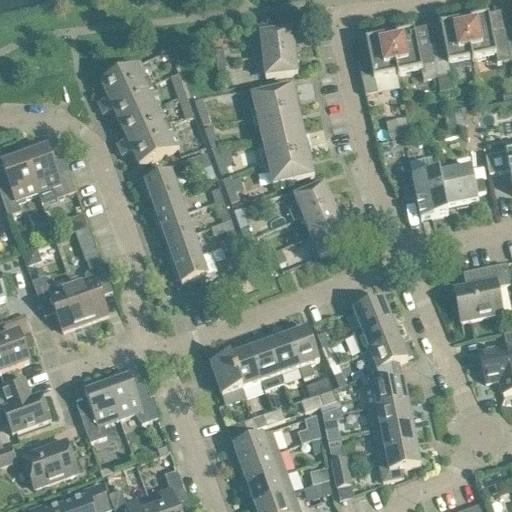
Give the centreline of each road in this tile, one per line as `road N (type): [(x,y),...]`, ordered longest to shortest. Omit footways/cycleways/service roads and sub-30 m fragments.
road 1 (residential): [(407,256),(368,158),(337,22),(342,13),(436,0)]
road 2 (residential): [(143,341),(131,297),(135,255),(90,142),(68,126),(0,124)]
road 3 (residential): [(161,352),(407,256)]
road 4 (residential): [(477,436),(407,256)]
road 5 (residential): [(215,511),(161,352)]
